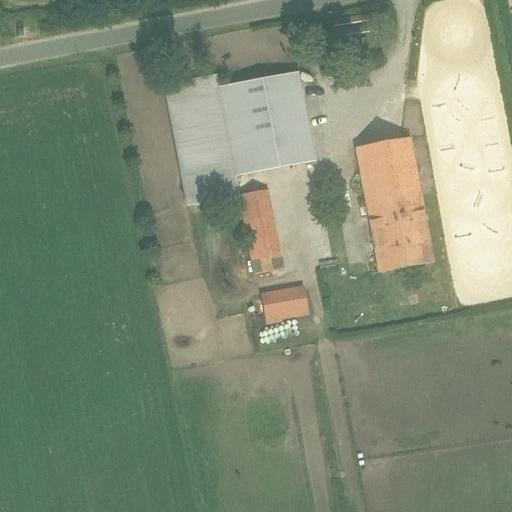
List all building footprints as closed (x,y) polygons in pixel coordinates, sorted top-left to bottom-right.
[(333,17),(334,34),(374,32),(373,15),(333,17)] [(220,76),(169,86),(192,203),(243,193),(240,181),(223,94),(220,76)] [(321,165),(304,79),(223,94),(240,181),(321,165)] [(440,271),(415,146),(361,157),(386,282),(440,271)] [(288,268),(272,191),(242,197),(259,274),(288,268)] [(309,291),(264,298),(269,330),(314,324),(309,291)]
